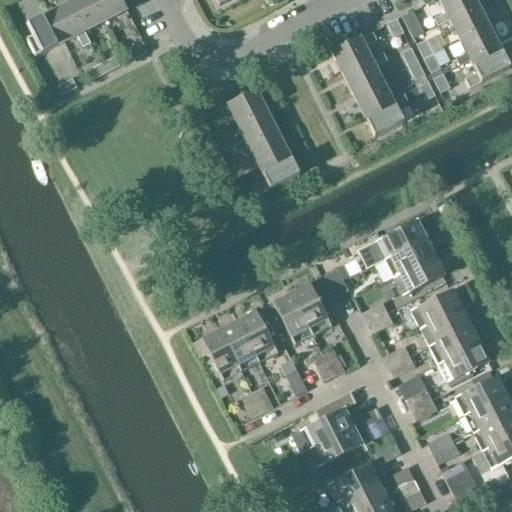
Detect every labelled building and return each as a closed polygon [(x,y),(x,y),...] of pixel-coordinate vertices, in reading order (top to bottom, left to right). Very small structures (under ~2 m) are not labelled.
[(92,0),(79,0),(69,5),(84,34),(105,24),(92,0)] [(92,0),(105,24),(126,13),(119,0),(92,0)] [(214,0),(219,8),(235,0),(214,0)] [(475,0),(438,0),(437,1),(444,15),(434,21),(437,28),(448,22),(478,7),(475,0)] [(49,16),(63,45),(77,38),(83,50),(90,46),(84,34),(69,5),(49,16)] [(489,28),(478,7),(448,22),(458,43),(489,28)] [(402,21),(411,39),(423,33),(414,15),(402,21)] [(26,43),(35,59),(63,45),(49,16),(27,27),(33,39),(26,43)] [(387,27),(392,38),(402,33),(396,22),(387,27)] [(500,48),(489,28),(458,43),(469,64),(500,48)] [(361,41),(361,40),(330,55),(341,76),(372,61),(365,48),(375,43),(372,35),(361,41)] [(142,45),(124,54),(129,64),(147,55),(142,45)] [(417,50),(422,60),(432,56),(426,45),(417,50)] [(469,91),(480,85),(510,70),(500,48),(469,64),(475,76),(464,82),(469,91)] [(412,54),(403,59),(408,70),(417,65),(412,54)] [(341,76),(349,93),(351,97),(382,82),(375,69),(386,63),(382,55),(372,61),(341,76)] [(432,56),(422,60),(428,71),(437,67),(432,56)] [(105,77),(116,71),(111,62),(100,67),(105,77)] [(408,70),(413,80),(423,76),(417,65),(408,70)] [(100,67),(90,73),(94,82),(105,77),(100,67)] [(433,82),(439,93),(448,88),(443,77),(433,82)] [(351,97),(356,106),(362,118),(393,103),(382,82),(351,97)] [(59,88),(64,98),(74,92),(69,83),(59,88)] [(418,89),(423,100),(433,95),(427,85),(418,89)] [(268,114),(257,92),(226,108),(237,129),(268,114)] [(362,118),(373,140),(404,124),(396,109),(407,104),(404,97),(393,103),(362,118)] [(268,114),(237,129),(244,143),(233,148),(237,155),(247,150),(278,134),(268,114)] [(193,126),(198,136),(208,132),(202,121),(193,126)] [(247,150),(258,171),(289,155),(278,134),(247,150)] [(218,153),(209,157),(214,168),(223,163),(218,153)] [(258,171),(262,178),(264,184),(254,189),(258,198),(300,177),(289,155),(258,171)] [(214,168),(219,179),(229,174),(223,163),(214,168)] [(426,241),(417,223),(374,245),(384,263),(426,241)] [(435,259),(426,241),(384,263),(393,281),(435,259)] [(435,259),(393,281),(402,299),(445,278),(435,259)] [(337,299),(348,293),(337,272),(326,277),(337,299)] [(326,277),(316,283),(327,304),(337,299),(326,277)] [(330,329),(324,316),(331,313),(327,304),(316,283),(309,287),(309,286),(290,296),(312,338),(330,329)] [(452,292),(409,314),(419,332),(461,311),(452,292)] [(273,307),(264,311),(275,332),(283,328),(293,347),(312,338),(290,296),(272,305),(273,307)] [(381,306),(360,316),(365,327),(387,316),(381,306)] [(237,323),(259,365),(277,356),(272,347),(280,343),(275,332),(264,311),(256,315),(255,314),(237,323)] [(470,328),(461,311),(419,332),(428,350),(470,328)] [(387,316),(365,327),(371,337),(392,327),(387,316)] [(237,323),(219,332),(240,374),(259,365),(237,323)] [(480,346),(470,328),(428,350),(437,368),(480,346)] [(200,341),(222,384),(240,374),(219,332),(200,341)] [(480,346),(437,368),(446,386),(489,365),(480,346)] [(404,349),(382,360),(387,370),(409,360),(404,349)] [(333,381),(343,376),(332,355),(323,359),(333,381)] [(323,359),(322,360),(311,365),(322,386),(333,381),(323,359)] [(409,360),(387,370),(393,381),(414,370),(409,360)] [(295,400),(306,395),(295,374),(284,379),(295,400)] [(506,397),(496,379),(454,401),(463,419),(506,397)] [(222,388),(215,392),(220,401),(227,397),(222,388)] [(262,417),(272,412),(261,391),(251,396),(262,417)] [(426,393),(404,403),(410,414),(431,403),(426,393)] [(299,434),(308,452),(351,430),(342,412),(356,405),(351,395),(326,408),(331,417),(299,434)] [(240,402),(251,423),(262,417),(251,396),(240,402)] [(511,416),(511,409),(506,397),(463,419),(472,437),(511,416)] [(431,403),(410,414),(415,424),(436,414),(431,403)] [(369,415),(374,425),(382,421),(377,411),(369,415)] [(374,425),(369,415),(359,420),(364,430),(374,425)] [(511,439),(511,416),(472,437),(481,455),(511,439)] [(351,430),(308,452),(318,470),(360,448),(351,430)] [(426,447),(431,457),(453,446),(448,436),(426,447)] [(511,439),(481,455),(491,473),(511,462),(511,439)] [(458,457),(453,446),(431,457),(437,468),(458,457)] [(400,458),(395,447),(374,458),(379,469),(400,458)] [(369,466),(327,488),(336,506),(378,484),(369,466)] [(471,483),(466,472),(445,483),(450,494),(471,483)] [(336,506),(339,511),(368,511),(388,502),(378,484),(336,506)] [(406,487),(411,498),(419,494),(413,484),(406,487)] [(411,498),(406,487),(396,493),(401,503),(411,498)] [(392,511),(388,502),(368,511),(392,511)]
